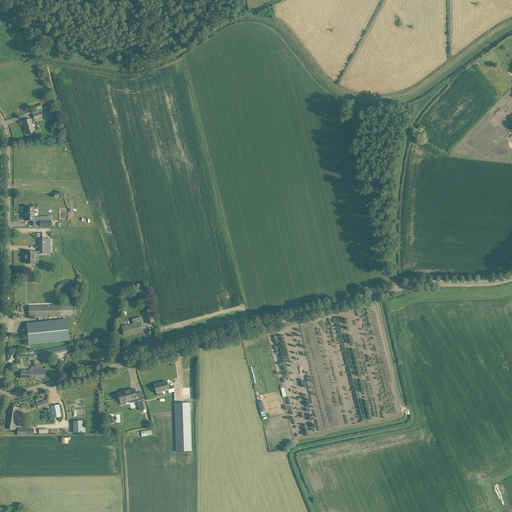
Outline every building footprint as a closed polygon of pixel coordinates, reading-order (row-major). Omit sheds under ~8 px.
[(37,110),(32,112),(35,122),(43,120),(42,117),(48,115),(47,110),(46,111),(45,107),(42,108),(41,105),(36,107),(37,110)] [(30,119),(27,120),(22,121),(26,134),(34,131),(30,119)] [(25,207),(25,221),(33,221),(34,221),(34,220),(34,207),(32,207),(32,206),(27,206),(27,207),(25,207)] [(50,238),(44,239),(39,239),(39,253),(50,253),(50,238)] [(34,264),(34,256),(34,251),(26,251),(26,264),(34,264)] [(29,317),(77,316),(77,305),(29,305),(29,317)] [(150,308),(144,309),(147,323),(154,322),(150,308)] [(134,323),(122,326),(124,336),(143,331),(140,322),(143,321),(142,316),(133,318),(134,323)] [(28,344),(69,340),(67,319),(26,323),(28,344)] [(34,351),(34,358),(62,352),(60,346),(43,350),(42,349),(34,351)] [(25,352),(22,352),(22,355),(23,355),(23,358),(28,358),(28,360),(34,360),(34,358),(34,351),(34,352),(34,351),(25,352)] [(21,378),(34,378),(34,369),(29,369),(29,370),(21,370),(21,378)] [(34,369),(34,378),(45,378),(45,369),(34,369)] [(166,381),(154,384),(156,393),(157,393),(158,396),(169,393),(168,389),(166,381)] [(134,389),(118,393),(119,398),(120,402),(121,405),(125,404),(124,401),(125,401),(128,400),(137,397),(136,394),(134,389)] [(37,403),(38,408),(49,405),(47,400),(37,403)] [(190,403),(175,403),(175,408),(176,451),(191,451),(190,412),(190,409),(190,403)] [(51,406),(53,418),(60,416),(58,405),(51,406)] [(6,429),(11,429),(15,430),(19,407),(10,406),(6,429)] [(74,432),(85,432),(85,421),(73,421),(74,432)]
